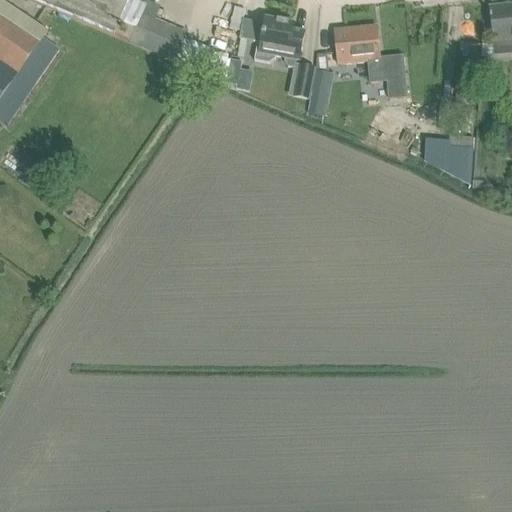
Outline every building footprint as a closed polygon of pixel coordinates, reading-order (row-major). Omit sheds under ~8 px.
[(0,0),(0,104),(15,83),(31,94),(61,50),(44,39),(49,31),(44,27),(6,2),(3,0),(0,0)] [(28,0),(178,62),(188,34),(143,15),(147,6),(132,0),(28,0)] [(490,15),(491,18),(493,18),(498,56),(511,54),(511,5),(492,8),(492,15),(490,15)] [(296,67),(297,61),(301,61),(306,34),(286,30),(287,23),(268,20),(264,44),(258,43),(255,62),(269,65),(276,60),(277,57),(286,59),(285,63),(289,68),(294,70),(289,95),(309,99),(314,70),(296,67)] [(389,101),(407,99),(403,57),(380,59),(377,27),(335,31),(338,66),(369,63),(371,85),(387,83),(389,101)] [(316,70),(314,80),(330,83),(332,73),(316,70)] [(458,98),(456,126),(472,127),(474,99),(458,98)] [(367,105),(357,126),(368,132),(368,131),(374,120),(377,114),(378,113),(379,111),(367,105)] [(374,120),(368,131),(395,145),(405,127),(403,127),(378,113),(377,114),(374,120)] [(452,140),(447,164),(466,168),(471,144),(452,140)]
